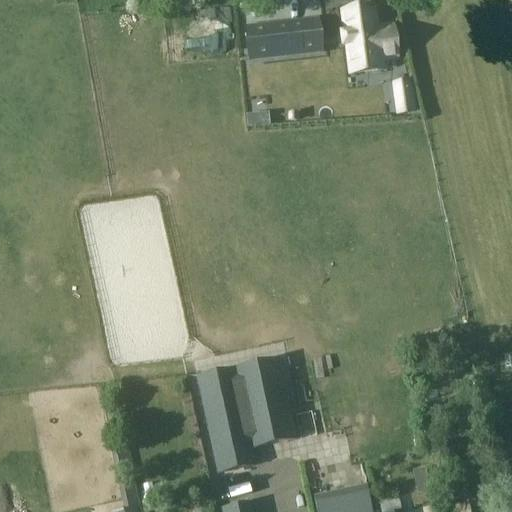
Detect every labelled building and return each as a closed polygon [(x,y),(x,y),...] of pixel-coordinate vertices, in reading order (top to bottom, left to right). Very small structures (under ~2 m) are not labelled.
[(374,8),(343,12),(351,72),(382,68),(381,60),(396,58),(392,26),(377,28),(374,8)] [(317,21),(246,29),(249,61),(321,53),(319,35),(317,21)] [(413,84),(395,86),(397,109),(416,108),(413,84)] [(197,377),(218,475),(255,467),(251,451),(297,441),(280,359),(197,377)] [(104,413),(108,429),(121,426),(117,410),(104,413)] [(369,511),(363,484),(309,497),(312,511),(369,511)] [(443,508),(462,506),(461,497),(442,499),(443,508)] [(251,511),(250,503),(221,510),(221,511),(251,511)]
